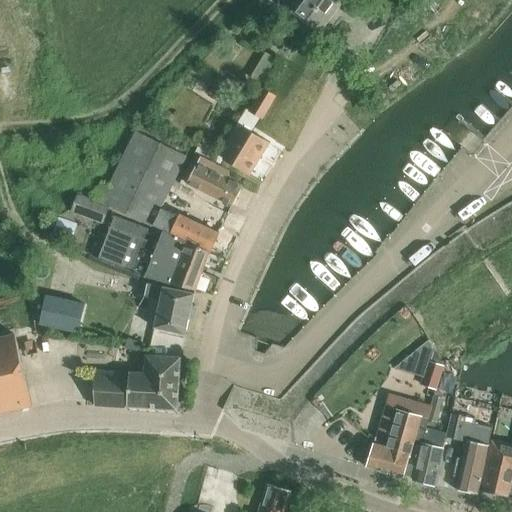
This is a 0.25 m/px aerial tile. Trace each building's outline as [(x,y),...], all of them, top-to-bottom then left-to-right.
[(303,0),(293,13),(302,19),(319,31),(341,0),(303,0)] [(265,53),(250,78),(261,85),(277,60),(265,53)] [(262,89),(249,112),(262,120),(276,97),(262,89)] [(160,110),(154,121),(166,128),(172,116),(160,110)] [(98,202),(109,207),(152,228),(187,156),(180,153),(184,147),(159,135),(160,133),(141,124),(137,133),(135,131),(109,185),(101,181),(91,195),(90,197),(98,202)] [(269,144),(265,142),(242,128),(223,159),(250,175),(269,144)] [(187,184),(232,207),(242,186),(226,178),(230,172),(201,157),(187,184)] [(103,225),(109,207),(98,202),(78,194),(71,213),(103,225)] [(162,210),(154,228),(171,236),(209,253),(218,233),(180,216),(179,218),(162,210)] [(148,277),(194,290),(195,290),(209,253),(171,236),(163,232),(160,239),(148,234),(149,231),(115,217),(112,227),(108,236),(94,230),(88,245),(102,250),(99,258),(148,277)] [(0,414),(33,407),(16,336),(36,332),(24,280),(24,279),(0,285),(0,414)] [(153,327),(185,335),(194,294),(147,283),(143,297),(159,301),(153,327)] [(46,296),(39,325),(78,335),(85,305),(46,296)] [(128,338),(124,347),(127,348),(141,354),(145,345),(128,338)] [(424,378),(421,386),(436,391),(444,367),(434,351),(433,353),(430,362),(429,362),(424,378)] [(96,370),(95,401),(95,407),(178,413),(181,358),(145,356),(144,373),(96,370)] [(444,400),(434,397),(428,418),(438,420),(444,400)] [(374,445),(368,468),(403,477),(403,476),(414,479),(422,444),(424,437),(425,433),(426,429),(428,421),(419,418),(423,404),(401,398),(397,412),(387,448),(374,445)] [(460,477),(457,490),(478,495),(492,429),(475,425),(476,420),(451,414),(446,439),(467,443),(464,459),(458,458),(454,476),(460,477)] [(414,481),(434,486),(443,449),(445,438),(425,433),(424,437),(422,444),(414,479),(414,481)] [(511,447),(492,443),(482,492),(511,498),(511,447)] [(283,511),(290,492),(268,486),(260,511),(283,511)]
